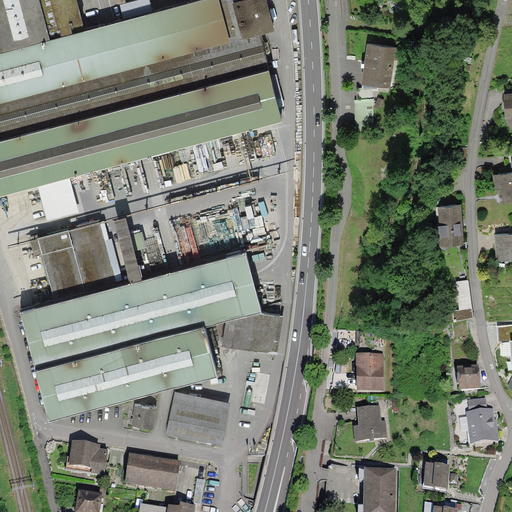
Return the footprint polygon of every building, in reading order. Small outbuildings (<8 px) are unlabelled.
[(176,0),(73,26),(71,19),(82,16),(78,0),(0,0),(0,187),(37,178),(69,170),(282,112),(261,28),(274,25),(268,0),(176,0)] [(397,43),(368,38),(361,79),(390,84),(394,59),(398,59),(400,47),(396,46),(397,43)] [(372,85),(357,86),(358,97),(354,98),(355,131),(374,131),(372,85)] [(511,89),(503,90),(505,116),(511,127),(511,89)] [(511,168),(493,172),(496,187),(498,186),(500,198),(511,195),(511,160),(510,161),(511,168)] [(69,170),(37,178),(47,217),(79,209),(69,170)] [(459,247),(456,209),(439,211),(442,248),(459,247)] [(48,410),(218,365),(206,318),(261,303),(246,245),(114,281),(97,219),(37,235),(53,294),(19,303),(48,410)] [(511,256),(511,231),(510,231),(495,232),(496,257),(511,256)] [(470,318),(467,279),(454,280),(457,309),(450,310),(451,319),(470,318)] [(359,354),(356,354),(356,392),(384,392),(384,354),(380,354),(380,332),(359,332),(359,354)] [(478,368),(457,371),(459,391),(481,388),(478,368)] [(229,400),(176,389),(167,431),(221,442),(229,400)] [(487,409),(486,399),(468,401),(470,412),(467,413),(471,444),(499,441),(497,420),(495,420),(494,408),(487,409)] [(157,404),(136,401),(132,423),(154,426),(157,404)] [(380,407),(357,408),(359,426),(354,427),(355,441),(386,438),(385,422),(381,422),(380,407)] [(100,445),(73,441),(70,458),(68,457),(66,470),(105,476),(109,451),(100,449),(100,445)] [(181,462),(130,454),(125,484),(176,492),(181,462)] [(450,466),(426,464),(423,490),(448,492),(450,466)] [(360,466),(360,481),(364,481),(363,507),(359,507),(358,511),(395,511),(397,470),(366,470),(366,466),(360,466)] [(197,479),(194,503),(202,504),(205,480),(197,479)] [(99,511),(103,495),(79,491),(75,511),(99,511)] [(457,511),(458,510),(456,510),(457,501),(441,499),(440,507),(434,506),(432,511),(457,511)]
